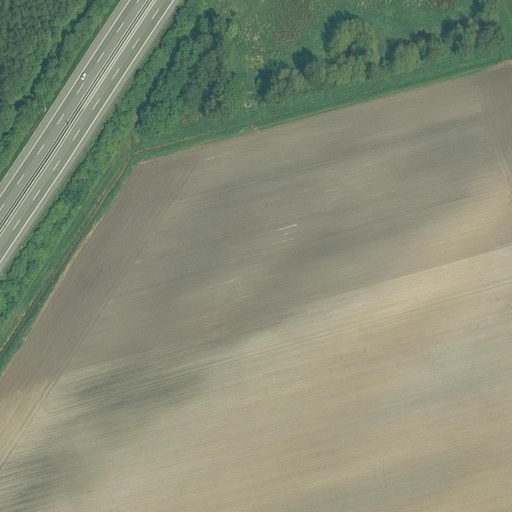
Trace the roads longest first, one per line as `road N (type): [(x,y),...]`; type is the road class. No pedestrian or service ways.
road 1 (motorway): [(0,253),(167,0)]
road 2 (motorway): [(142,0),(0,213)]
